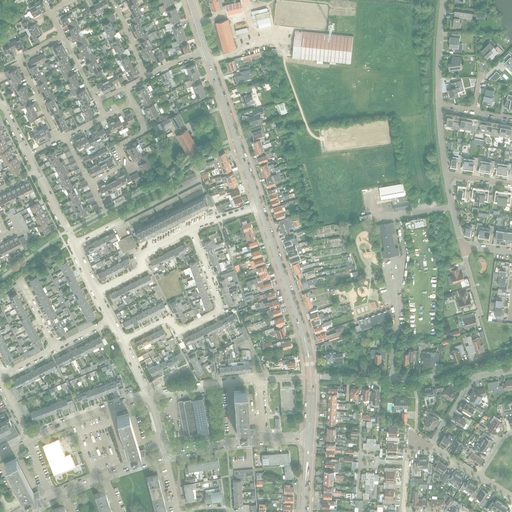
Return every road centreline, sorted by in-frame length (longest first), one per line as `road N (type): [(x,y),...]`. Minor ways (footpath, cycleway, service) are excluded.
road 1 (residential): [(121,340),(167,319),(180,330),(217,310),(192,229)]
road 2 (tertiary): [(311,376),(258,206)]
road 3 (tertiary): [(258,206),(206,51)]
road 4 (residential): [(59,139),(18,58),(62,35)]
road 5 (residential): [(73,243),(196,181)]
road 6 (residential): [(28,439),(150,396)]
road 7 (residential): [(429,446),(475,377),(511,370)]
road 8 (residential): [(97,292),(141,269),(146,252),(192,229)]
